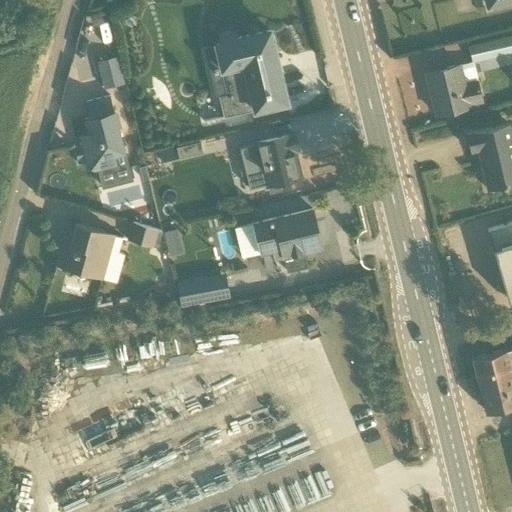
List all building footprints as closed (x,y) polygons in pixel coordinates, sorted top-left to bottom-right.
[(511,1),(511,0),(481,0),(484,9),(511,1)] [(264,107),(285,102),(268,31),(239,37),(232,31),(227,30),(223,30),(221,32),(218,35),(217,41),(211,43),(217,68),(207,70),(213,96),(216,96),(221,117),(264,107)] [(511,36),(467,47),(471,62),(425,73),(425,78),(432,105),(434,115),(435,115),(482,103),(475,73),(498,68),(497,66),(511,61),(511,36)] [(95,62),(102,88),(123,83),(116,56),(95,62)] [(109,96),(85,102),(88,117),(84,118),(89,142),(73,146),(78,164),(86,162),(88,171),(114,164),(112,156),(124,153),(109,96)] [(253,143),(263,185),(298,177),(292,150),(296,149),(292,134),(289,135),(286,121),(264,126),(268,140),(253,143)] [(486,190),(511,183),(511,140),(508,124),(465,134),(469,152),(476,150),(486,190)] [(233,229),(240,257),(258,253),(259,256),(271,253),(272,261),(282,258),(285,272),(306,267),(303,252),(320,247),(311,210),(233,229)] [(125,240),(156,249),(160,230),(130,222),(125,240)] [(511,222),(486,230),(508,304),(511,302),(511,222)] [(60,248),(53,273),(54,273),(56,266),(115,281),(122,255),(116,253),(120,238),(113,236),(113,235),(75,224),(67,249),(55,246),(54,247),(60,248)] [(179,254),(175,231),(162,233),(167,257),(179,254)] [(174,276),(176,303),(227,300),(225,273),(174,276)] [(511,347),(472,357),(485,412),(511,404),(511,347)]
